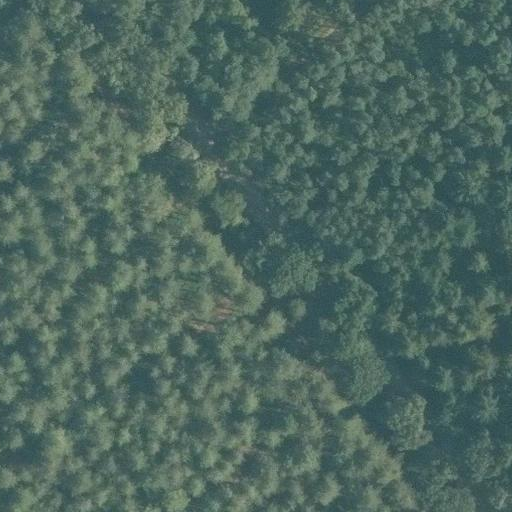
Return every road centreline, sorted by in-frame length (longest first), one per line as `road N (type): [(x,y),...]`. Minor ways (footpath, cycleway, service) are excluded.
road 1 (track): [(33,0),(455,511)]
road 2 (track): [(106,0),(504,511)]
road 3 (track): [(211,140),(352,0)]
